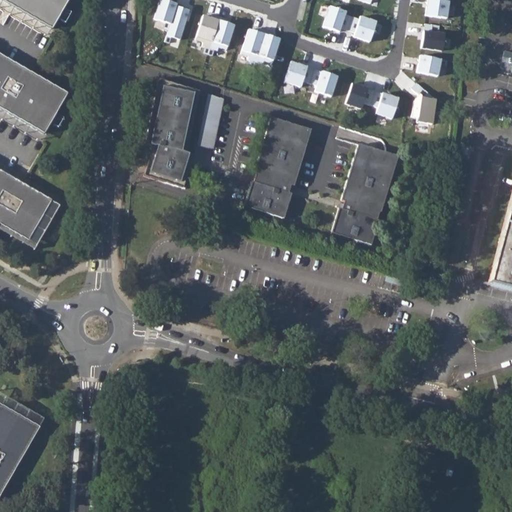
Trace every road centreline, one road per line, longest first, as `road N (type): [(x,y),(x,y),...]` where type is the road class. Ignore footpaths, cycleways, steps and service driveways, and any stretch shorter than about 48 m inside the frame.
road 1 (tertiary): [(125,330),(511,435)]
road 2 (secondary): [(120,0),(99,299)]
road 3 (residential): [(289,16),(292,39),(382,70),(395,53),(401,0)]
road 4 (secondary): [(94,356),(83,511)]
